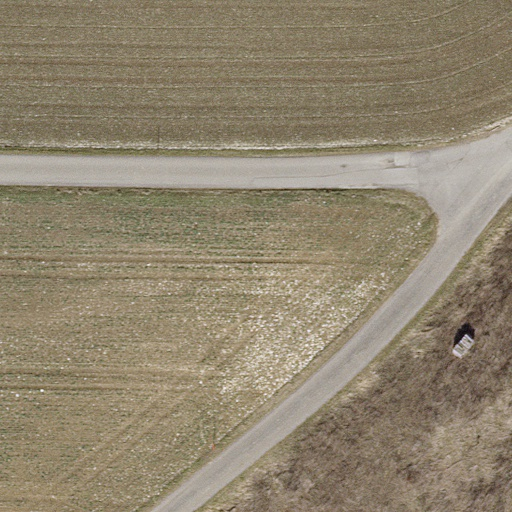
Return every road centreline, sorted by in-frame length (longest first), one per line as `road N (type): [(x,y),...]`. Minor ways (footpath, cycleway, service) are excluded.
road 1 (unclassified): [(0,175),(495,181)]
road 2 (unclassified): [(181,511),(438,293),(495,181)]
